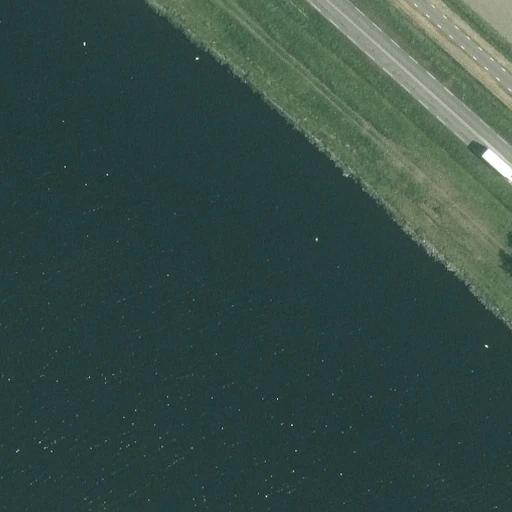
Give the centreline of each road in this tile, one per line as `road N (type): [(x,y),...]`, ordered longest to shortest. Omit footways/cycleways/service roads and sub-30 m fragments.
road 1 (track): [(217,0),(511,269)]
road 2 (primary): [(511,166),(328,0)]
road 3 (unclassified): [(511,85),(417,0)]
